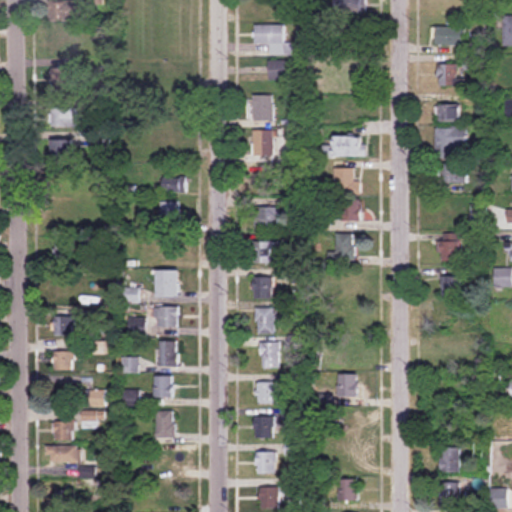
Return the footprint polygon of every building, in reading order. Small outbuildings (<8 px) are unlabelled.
[(278,17),(277,0),(257,0),(257,17),(278,17)] [(367,0),(337,0),(337,15),(367,15),(367,0)] [(464,17),(460,0),(439,0),(443,20),(464,17)] [(50,22),(81,22),(81,2),(50,2),(50,22)] [(272,56),(295,56),(295,43),(287,43),(287,25),(257,25),(257,45),(272,45),(272,56)] [(469,28),(435,28),(435,46),(469,46),(469,28)] [(152,80),(180,80),(180,61),(152,61),(152,80)] [(296,82),(296,61),(270,61),(270,82),(296,82)] [(462,66),(440,66),(440,87),(462,87),(462,66)] [(75,90),(75,68),(53,68),(53,90),(75,90)] [(339,70),(339,86),(366,86),(366,70),(339,70)] [(275,96),(256,96),(256,122),(275,122),(275,96)] [(464,106),(439,106),(439,124),(464,124),(464,106)] [(79,109),(51,109),(51,128),(79,128),(79,109)] [(438,159),(455,159),(455,150),(469,150),(469,129),(437,130),(438,159)] [(109,146),(109,131),(92,131),(92,146),(109,146)] [(182,150),(182,131),(152,131),(152,150),(182,150)] [(255,157),(276,157),(276,131),(255,131),(255,157)] [(335,138),(335,145),(325,145),(325,158),(369,158),(369,138),(335,138)] [(53,141),(53,162),(75,161),(75,140),(53,141)] [(470,176),(461,175),(462,167),(443,165),(441,182),(469,185),(470,176)] [(278,192),(278,166),(256,166),(256,192),(278,192)] [(360,195),(360,170),(336,170),(336,195),(360,195)] [(165,178),(165,194),(188,194),(188,178),(165,178)] [(363,221),(363,200),(343,200),(343,221),(363,221)] [(181,225),(181,202),(161,202),(161,225),(181,225)] [(53,222),(82,223),(83,205),(54,204),(53,222)] [(490,205),(472,205),(472,230),(490,230),(490,205)] [(281,230),(281,208),(256,208),(256,230),(281,230)] [(75,264),(75,234),(56,234),(56,264),(75,264)] [(330,252),(330,260),(356,260),(356,234),(338,234),(338,252),(330,252)] [(462,234),(442,234),(442,262),(462,262),(462,234)] [(161,259),(182,259),(182,238),(161,238),(161,259)] [(284,243),(254,243),(254,265),(284,265),(284,243)] [(511,269),(496,269),(496,287),(511,287),(511,269)] [(338,283),(338,293),(359,293),(359,270),(330,270),(330,283),(338,283)] [(182,298),(182,271),(160,271),(160,298),(182,298)] [(462,297),(462,277),(443,277),(443,297),(462,297)] [(256,299),(275,299),(275,278),(256,278),(256,299)] [(55,282),(55,298),(83,298),(83,282),(55,282)] [(362,327),(362,305),(343,305),(343,327),(362,327)] [(180,328),(180,307),(156,307),(156,328),(180,328)] [(277,335),(277,308),(258,308),(258,335),(277,335)] [(54,335),(75,335),(75,316),(54,316),(54,335)] [(335,366),(353,366),(353,340),(335,340),(335,366)] [(179,342),(160,342),(160,368),(179,368),(179,342)] [(262,369),(282,369),(282,343),(262,343),(262,369)] [(446,369),(465,369),(465,346),(446,346),(446,369)] [(56,371),(75,371),(75,352),(56,352),(56,371)] [(359,375),(339,375),(339,397),(359,397),(359,375)] [(174,398),(174,377),(155,377),(155,398),(174,398)] [(278,405),(278,382),(258,382),(258,405),(278,405)] [(106,391),(92,391),(92,407),(106,407),(106,391)] [(141,406),(141,392),(125,392),(125,406),(141,406)] [(363,436),(363,410),(342,410),(342,436),(363,436)] [(106,429),(106,411),(83,411),(83,429),(106,429)] [(177,439),(177,412),(158,412),(158,439),(177,439)] [(256,416),(256,438),(276,438),(275,416),(256,416)] [(55,442),(76,442),(76,422),(55,422),(55,442)] [(355,467),(355,445),(335,445),(335,467),(355,467)] [(80,446),(48,446),(48,464),(80,464),(80,446)] [(160,474),(181,474),(181,447),(160,447),(160,474)] [(462,473),(462,448),(441,448),(441,473),(462,473)] [(278,474),(278,452),(257,452),(257,474),(278,474)] [(138,478),(155,478),(155,459),(138,459),(138,478)] [(358,481),(339,481),(339,502),(358,502),(358,481)] [(158,509),(179,509),(179,482),(158,482),(158,509)] [(461,483),(441,483),(441,508),(461,508),(461,483)] [(281,509),(281,487),(262,487),(262,509),(281,509)] [(509,509),(509,489),(490,489),(490,509),(509,509)] [(56,511),(76,511),(76,491),(56,491),(56,511)]
